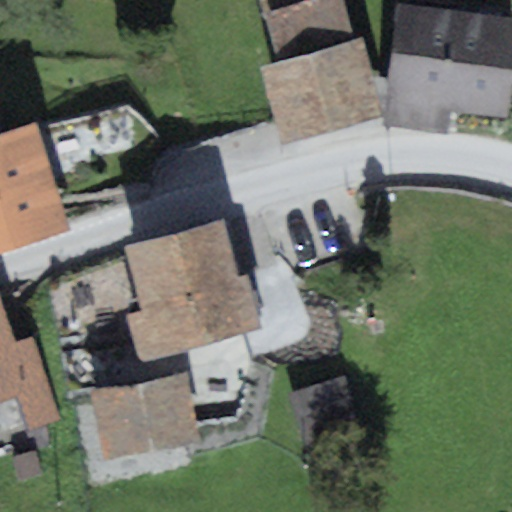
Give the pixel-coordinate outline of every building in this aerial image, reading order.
[(283,64),(264,69),(283,137),(373,112),(341,0),(315,0),(269,13),(283,64)] [(511,28),(511,20),(402,7),(389,117),(441,123),(443,101),(503,108),(511,28)] [(38,122),(0,134),(0,246),(72,223),(38,122)] [(222,219),(123,247),(141,310),(124,314),(137,361),(261,326),(247,274),(238,276),(222,219)] [(1,298),(0,297),(0,407),(15,402),(27,440),(61,429),(35,341),(15,347),(1,298)] [(184,371),(89,390),(103,460),(199,441),(184,371)] [(301,389),(286,394),(301,440),(359,421),(344,375),(329,380),(327,373),(299,382),(301,389)]
